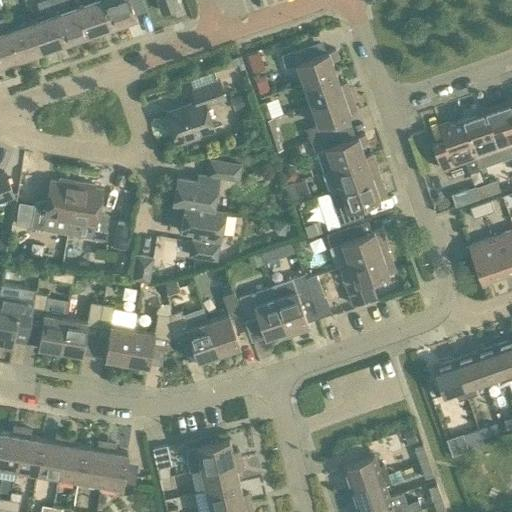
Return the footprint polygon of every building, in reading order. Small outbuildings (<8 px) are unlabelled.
[(42,48),(65,40),(51,0),(35,0),(39,9),(42,8),(45,15),(32,19),(42,48)] [(77,0),(51,0),(65,40),(88,32),(77,0)] [(77,0),(88,32),(112,24),(104,0),(77,0)] [(129,0),(104,0),(112,24),(135,16),(129,0)] [(176,0),(155,0),(160,13),(179,6),(176,0)] [(0,62),(18,56),(8,27),(4,15),(0,16),(0,62)] [(32,19),(8,27),(18,56),(42,48),(32,19)] [(295,61),(303,82),(335,71),(331,61),(338,58),(334,48),(305,58),(301,46),(281,53),(285,65),(295,61)] [(258,50),(248,54),(253,71),(264,67),(258,50)] [(335,71),(303,82),(310,102),(348,89),(344,78),(338,80),(335,71)] [(264,73),(254,76),(260,92),(269,89),(264,73)] [(165,110),(175,140),(212,128),(204,104),(225,97),(218,78),(190,88),(194,100),(165,110)] [(348,89),(310,102),(317,123),(307,126),(311,138),(337,129),(333,118),(355,110),(348,89)] [(246,91),(230,96),(234,109),(250,104),(246,91)] [(265,100),(257,102),(263,119),(271,116),(265,100)] [(511,100),(497,106),(511,150),(511,100)] [(511,150),(497,106),(462,118),(479,167),(511,155),(511,150)] [(271,116),(263,119),(274,149),(282,146),(271,116)] [(467,171),(479,167),(462,118),(439,126),(443,137),(432,141),(441,168),(464,160),(467,171)] [(317,149),(324,169),(364,156),(360,145),(367,143),(363,133),(341,140),(337,129),(311,138),(315,149),(317,149)] [(324,169),(322,170),(329,191),(378,174),(371,153),(364,156),(324,169)] [(212,208),(212,207),(218,175),(239,179),(241,162),(208,157),(204,180),(176,175),(171,202),(184,204),(184,203),(212,208)] [(0,200),(13,196),(4,169),(0,170),(0,200)] [(385,195),(378,174),(329,191),(340,223),(363,216),(359,204),(385,195)] [(33,203),(30,225),(42,228),(45,215),(69,219),(76,180),(58,177),(58,180),(50,178),(46,202),(34,200),(33,203)] [(494,179),(485,182),(489,193),(498,190),(494,179)] [(76,180),(69,219),(94,223),(92,236),(105,239),(110,213),(96,210),(100,187),(92,186),(93,183),(76,180)] [(293,180),(284,184),(289,198),(298,195),(293,180)] [(479,196),(489,193),(485,182),(475,186),(479,196)] [(474,185),(451,193),(455,204),(478,196),(474,185)] [(479,202),(483,213),(493,210),(489,198),(479,202)] [(15,223),(30,225),(33,203),(19,200),(15,223)] [(473,216),(483,213),(479,202),(468,205),(473,216)] [(224,209),(212,207),(212,208),(184,203),(184,204),(182,211),(179,229),(192,231),(188,254),(216,259),(224,209)] [(286,221),(274,219),(273,227),(277,233),(284,233),(286,221)] [(317,220),(304,224),(308,235),(321,230),(317,220)] [(348,225),(327,232),(331,244),(329,245),(337,266),(339,265),(388,248),(380,227),(352,237),(348,225)] [(511,227),(491,235),(504,273),(511,269),(511,227)] [(302,233),(290,237),(294,246),(305,242),(302,233)] [(480,281),(504,273),(491,235),(467,243),(480,281)] [(290,240),(280,243),(284,253),(294,250),(290,240)] [(395,269),(388,248),(339,265),(352,302),(375,294),(370,277),(395,269)] [(135,252),(131,277),(149,280),(153,255),(135,252)] [(302,273),(270,284),(287,334),(308,327),(300,303),(311,299),(304,277),(302,273)] [(315,273),(304,277),(311,299),(323,295),(315,273)] [(92,283),(97,288),(104,289),(106,276),(93,274),(92,283)] [(30,311),(34,288),(35,284),(0,279),(0,278),(0,331),(3,332),(1,346),(11,347),(18,309),(30,311)] [(270,284),(239,295),(247,318),(257,314),(264,335),(278,330),(280,337),(287,334),(270,284)] [(46,290),(34,288),(30,311),(42,313),(37,345),(59,348),(65,314),(68,298),(46,294),(46,290)] [(227,312),(207,319),(218,351),(239,344),(229,316),(240,312),(232,289),(220,293),(227,312)] [(86,318),(65,314),(59,348),(80,352),(85,323),(97,325),(102,300),(90,298),(86,318)] [(113,302),(102,300),(97,325),(109,327),(104,356),(125,360),(131,326),(110,323),(113,302)] [(180,309),(168,313),(170,337),(188,331),(197,358),(218,351),(207,319),(186,326),(180,309)] [(131,326),(125,360),(147,364),(148,361),(152,334),(170,337),(168,313),(156,311),(153,330),(131,326)] [(511,337),(494,343),(507,382),(511,379),(511,337)] [(494,343),(473,351),(485,383),(496,379),(498,385),(507,382),(494,343)] [(473,351),(453,358),(466,396),(476,393),(473,387),(485,383),(473,351)] [(457,399),(466,396),(453,358),(432,365),(443,397),(455,393),(457,399)] [(505,428),(511,425),(511,415),(502,419),(505,428)] [(493,422),(477,428),(481,436),(496,431),(493,422)] [(0,464),(14,467),(21,426),(12,425),(11,432),(0,429),(0,464)] [(30,428),(21,426),(14,467),(35,470),(41,437),(29,435),(30,428)] [(417,440),(412,426),(403,429),(408,443),(417,440)] [(464,442),(481,436),(477,428),(461,433),(464,442)] [(53,439),(41,437),(35,470),(57,474),(63,433),(55,432),(53,439)] [(72,435),(63,433),(57,474),(78,477),(83,444),(71,442),(72,435)] [(228,438),(184,449),(189,470),(200,468),(240,458),(238,450),(231,451),(228,438)] [(96,446),(83,444),(78,477),(99,481),(106,441),(97,439),(96,446)] [(115,442),(106,441),(99,481),(121,485),(126,451),(113,449),(115,442)] [(422,442),(413,446),(418,462),(427,458),(422,442)] [(152,448),(156,466),(171,463),(166,444),(152,448)] [(348,486),(387,473),(383,463),(377,465),(373,454),(341,465),(348,486)] [(200,468),(205,489),(238,481),(235,469),(242,467),(240,458),(200,468)] [(433,475),(427,458),(418,462),(424,478),(433,475)] [(168,464),(156,466),(159,477),(170,474),(168,464)] [(348,486),(355,506),(388,495),(384,484),(390,482),(387,473),(348,486)] [(170,474),(159,477),(161,487),(173,485),(170,474)] [(205,489),(210,510),(250,500),(248,492),(241,493),(238,481),(205,489)] [(427,486),(432,502),(441,499),(436,483),(427,486)] [(10,489),(9,499),(7,509),(18,511),(21,491),(10,489)] [(373,500),(355,506),(357,511),(404,511),(421,506),(417,498),(406,502),(402,490),(388,495),(373,500)] [(0,507),(7,509),(9,499),(0,497),(0,507)] [(435,511),(445,511),(441,499),(432,502),(435,511)] [(210,510),(210,511),(245,511),(252,509),(250,500),(210,510)]
